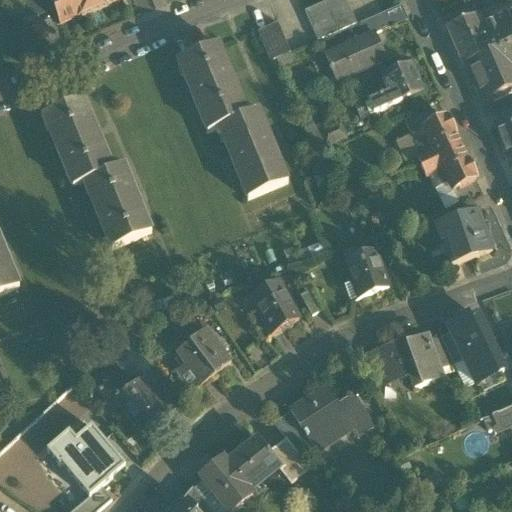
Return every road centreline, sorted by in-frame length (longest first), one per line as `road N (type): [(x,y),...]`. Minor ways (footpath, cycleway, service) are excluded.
road 1 (residential): [(125,511),(162,469),(261,385),(349,337),(511,275)]
road 2 (residential): [(233,0),(0,95)]
road 3 (residential): [(417,0),(511,223)]
